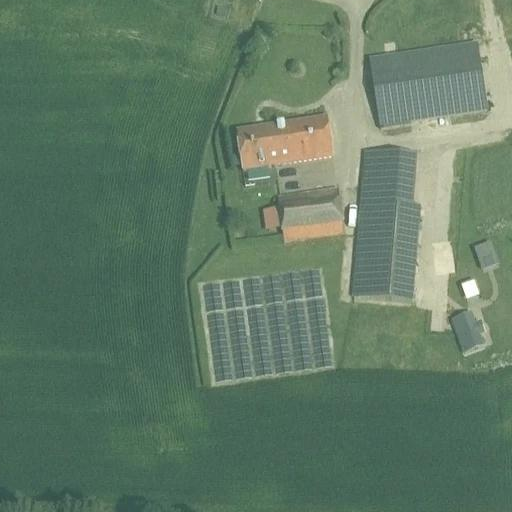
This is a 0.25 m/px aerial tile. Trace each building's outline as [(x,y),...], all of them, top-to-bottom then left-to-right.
[(370,62),(380,131),(410,127),(410,123),(486,112),(477,46),(370,62)] [(237,134),(243,173),(333,160),(328,120),(237,134)] [(353,299),(413,304),(421,209),(411,208),(415,158),(363,154),(359,206),(360,206),(353,299)] [(278,200),(284,243),(344,235),(338,191),(278,200)] [(505,288),(511,287),(511,237),(502,238),(505,288)] [(473,258),(472,241),(451,242),(451,259),(473,258)] [(347,256),(307,257),(308,277),(348,275),(347,256)] [(308,279),(305,258),(288,261),(290,282),(308,279)] [(471,316),(458,319),(461,331),(457,332),(459,342),(463,341),(466,352),(480,348),(477,337),(481,336),(478,326),(474,327),(471,316)]
